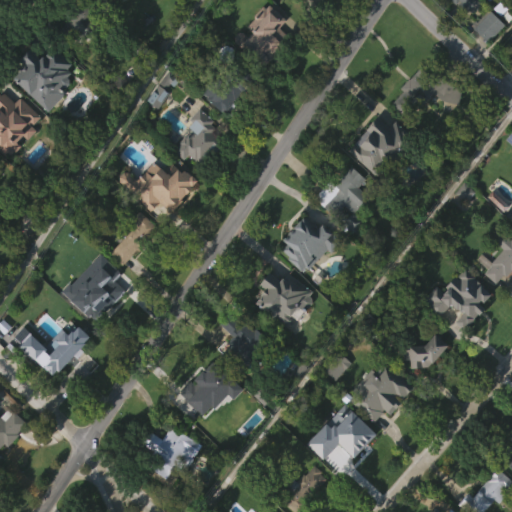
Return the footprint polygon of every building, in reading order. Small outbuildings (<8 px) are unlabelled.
[(85,19),(94,28),(86,37),(76,27),(62,42),(53,33),(66,19),(61,14),(75,0),(85,0),(94,9),(85,19)] [(83,10),(104,28),(128,0),(86,0),(90,3),(83,10)] [(295,0),(286,17),(303,27),(317,0),(295,0)] [(477,0),(480,3),(470,13),(467,9),(463,13),(450,0),(477,0)] [(436,19),(458,41),(463,36),(469,43),(479,34),(457,11),(454,14),(448,8),(436,19)] [(489,11),(502,24),(485,42),(466,23),(471,17),(477,23),(489,11)] [(272,48),(267,57),(249,46),(257,32),(254,31),(261,19),(278,30),(268,46),(272,48)] [(240,71),(256,95),(280,78),(269,63),(282,54),(269,35),(242,54),(250,65),(240,71)] [(502,55),(487,41),(470,60),(485,73),(502,55)] [(53,45),(71,63),(66,67),(70,71),(69,72),(70,73),(67,76),(70,82),(63,87),(63,96),(49,111),(15,76),(26,66),(18,58),(30,47),(40,58),(53,45)] [(253,79),(247,89),(245,88),(243,92),(238,89),(232,99),(235,101),(228,112),(223,109),(220,113),(217,110),(216,111),(207,104),(208,102),(199,93),(207,80),(212,83),(215,78),(222,82),(233,65),(253,79)] [(418,66),(429,75),(434,69),(442,76),(441,78),(446,82),(461,86),(457,104),(441,100),(432,93),(434,90),(432,87),(416,106),(411,102),(401,114),(389,104),(401,91),(398,88),(418,66)] [(44,141),(74,109),(64,100),(69,94),(50,77),(38,90),(27,79),(16,90),(22,95),(9,109),(44,141)] [(0,94),(4,92),(15,103),(21,96),(41,116),(33,124),(37,128),(27,138),(23,134),(17,141),(21,145),(15,151),(11,154),(9,151),(3,157),(0,154),(0,94)] [(432,123),(447,139),(459,127),(434,100),(424,110),(415,101),(396,120),(399,124),(389,134),(399,144),(409,135),(414,140),(432,123)] [(209,131),(221,143),(213,152),(210,154),(208,152),(198,163),(186,154),(181,159),(172,150),(177,144),(176,143),(182,136),(183,137),(186,134),(190,137),(198,128),(188,119),(198,108),(211,121),(209,123),(213,127),(209,131)] [(222,143),(239,124),(224,111),(207,130),(222,143)] [(144,131),(155,139),(166,123),(155,115),(144,131)] [(377,116),(389,126),(394,120),(417,139),(408,150),(405,148),(390,165),(387,163),(377,174),(349,149),(377,116)] [(0,182),(7,188),(20,172),(23,174),(34,161),(29,157),(38,146),(16,128),(12,133),(0,122),(0,182)] [(170,181),(181,191),(186,185),(196,193),(216,171),(210,165),(216,158),(196,140),(186,151),(188,153),(173,170),(177,174),(170,181)] [(345,180),(373,206),(405,172),(376,146),(345,180)] [(363,178),(355,187),(366,197),(352,214),(343,206),(333,216),(312,198),(328,180),(333,185),(350,166),(363,178)] [(195,213),(177,197),(167,207),(151,192),(134,211),(123,201),(114,210),(148,242),(156,232),(167,242),(195,213)] [(122,263),(120,265),(107,253),(134,225),(129,220),(138,211),(155,227),(122,263)] [(321,237),(336,220),(327,211),(311,228),(321,237)] [(471,222),(461,214),(452,224),(462,233),(471,222)] [(305,220),(310,225),(312,223),(316,227),(318,225),(328,234),(330,232),(340,241),(329,253),(325,249),(308,268),(305,266),(300,272),(285,259),(287,257),(279,251),(284,246),(278,241),(301,216),(305,220)] [(496,229),(509,240),(510,239),(511,240),(511,269),(510,272),(509,271),(504,277),(502,275),(494,284),(482,274),(490,265),(489,264),(501,249),(488,238),(496,229)] [(325,279),(327,282),(336,274),(319,255),(313,260),(302,247),(274,273),(301,302),(325,279)] [(345,262),(359,263),(360,248),(346,248),(345,262)] [(106,282),(119,295),(152,264),(140,251),(106,282)] [(480,303),(495,316),(511,295),(511,271),(497,259),(488,269),(500,280),(480,303)] [(95,314),(93,317),(80,308),(87,298),(86,297),(100,278),(97,276),(104,267),(120,279),(95,314)] [(471,279),(478,286),(481,283),(486,288),(483,290),(487,295),(479,303),(477,301),(473,305),(480,311),(464,326),(463,325),(460,328),(454,322),(461,314),(458,311),(456,313),(447,304),(446,306),(446,307),(436,318),(425,307),(429,303),(424,297),(435,286),(442,293),(445,290),(442,287),(461,267),(473,278),(471,279)] [(270,271),(282,280),(289,273),(313,291),(302,305),(300,305),(287,326),(256,303),(266,287),(260,283),(270,271)] [(487,324),(461,299),(439,322),(434,317),(419,331),(436,347),(448,334),(460,344),(452,352),(461,360),(481,339),(477,335),(487,324)] [(252,334),(282,354),(295,337),(300,340),(312,324),(284,304),(278,312),(265,303),(256,315),(263,319),(252,334)] [(227,315),(237,325),(242,320),(252,330),(254,328),(264,339),(262,341),(270,349),(263,355),(257,350),(253,354),(255,357),(237,373),(219,353),(227,346),(224,342),(231,336),(219,323),(227,315)] [(444,346),(431,361),(430,360),(425,365),(421,366),(421,367),(414,367),(414,369),(408,369),(408,362),(406,362),(406,360),(402,360),(402,356),(398,356),(398,342),(413,342),(413,347),(421,346),(431,335),(444,346)] [(349,363),(333,381),(322,370),(338,353),(349,363)] [(17,376),(51,407),(71,385),(72,387),(89,368),(76,356),(68,365),(63,361),(53,371),(56,374),(48,383),(28,365),(17,376)] [(384,361),(412,387),(401,397),(397,393),(393,397),(399,402),(389,414),(384,409),(373,421),(351,400),(356,394),(352,390),(371,369),(374,372),(384,361)] [(230,398),(222,405),(217,400),(196,420),(182,405),(193,394),(196,398),(198,396),(191,388),(197,382),(194,380),(211,364),(231,385),(224,392),(230,398)] [(401,384),(419,401),(443,375),(432,364),(418,379),(412,373),(401,384)] [(332,411),(343,400),(338,395),(340,393),(332,387),(321,400),(332,411)] [(349,421),(364,447),(371,452),(382,440),(388,446),(397,435),(398,429),(404,425),(411,418),(391,401),(381,392),(367,401),(349,421)] [(184,431),(201,447),(224,424),(230,430),(241,420),(226,405),(222,409),(207,394),(190,410),(198,417),(184,431)] [(0,416),(8,408),(25,424),(9,441),(6,438),(0,444),(0,416)] [(172,425),(203,447),(194,460),(184,452),(166,478),(133,455),(150,430),(162,439),(172,425)] [(3,476),(25,457),(8,438),(0,445),(0,474),(1,474),(3,476)] [(341,464),(320,484),(332,498),(368,465),(345,441),(331,453),(341,464)] [(511,463),(502,456),(509,447),(511,449),(511,463)] [(160,470),(146,461),(137,476),(157,487),(149,500),(164,509),(171,497),(181,503),(198,474),(168,456),(160,470)] [(511,480),(511,490),(509,494),(506,492),(497,502),(493,498),(489,503),(487,502),(478,511),(465,511),(455,503),(466,491),(471,495),(476,489),(488,476),(483,472),(491,463),(511,480)] [(318,472),(324,478),(316,488),(317,489),(305,499),(309,502),(300,511),(292,511),(276,498),(286,486),(282,483),(289,476),(294,481),(311,464),(319,471),(318,472)] [(481,511),(507,511),(496,499),(481,511)]
